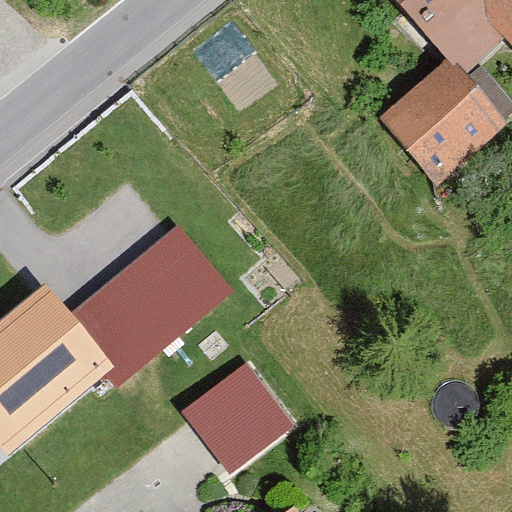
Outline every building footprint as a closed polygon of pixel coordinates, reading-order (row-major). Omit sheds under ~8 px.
[(511,0),(387,0),(433,51),(484,5),(511,35),(511,0)] [(371,119),(422,176),(501,107),(450,50),(371,119)] [(176,235),(74,318),(114,367),(123,376),(226,290),(176,235)] [(46,285),(0,322),(0,445),(8,455),(114,367),(74,318),(46,285)] [(247,372),(190,414),(231,469),(288,427),(247,372)]
